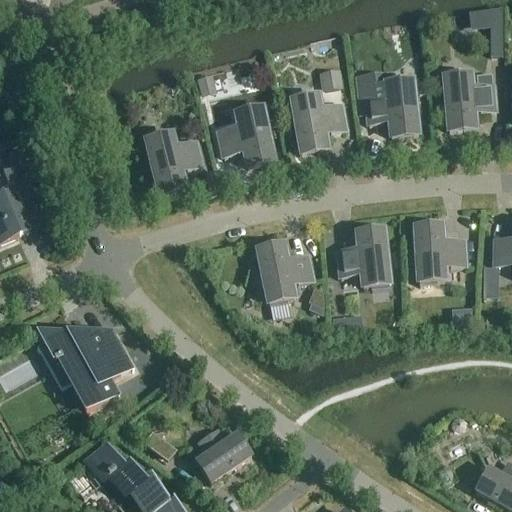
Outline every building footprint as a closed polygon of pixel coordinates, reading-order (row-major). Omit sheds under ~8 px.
[(490,16),(490,61),(502,61),(502,14),(490,16)] [(319,79),(322,97),(343,93),(340,75),(319,79)] [(462,79),(444,80),(449,137),(475,135),(474,118),(479,117),(480,120),(495,119),(493,91),(492,80),(476,82),(477,92),(477,96),(472,97),(471,81),(463,82),(462,79)] [(197,86),(201,103),(217,99),(212,82),(197,86)] [(360,82),(359,82),(362,116),(367,115),(369,131),(385,130),(384,127),(390,126),(392,143),(417,140),(412,84),(394,86),(394,89),(386,90),(361,93),(360,82)] [(426,86),(417,87),(418,100),(427,99),(426,86)] [(330,140),(346,137),(341,110),(325,113),(326,117),(321,118),(318,103),(310,104),(310,101),(292,104),(302,160),(327,155),(324,138),(330,137),(330,140)] [(239,160),(239,157),(244,156),(248,173),(273,167),(261,112),(243,116),(244,119),(236,121),(240,136),(234,137),(233,133),(218,136),(224,164),(239,160)] [(147,163),(152,180),(155,179),(160,199),(185,193),(181,176),(186,175),(187,178),(202,174),(195,147),(180,151),(181,155),(176,156),(172,141),(164,143),(164,140),(146,144),(150,162),(147,163)] [(0,202),(0,203),(0,202),(0,250),(19,242),(19,241),(30,236),(26,227),(39,221),(29,199),(32,198),(21,172),(0,181),(0,202)] [(448,249),(442,250),(441,233),(415,234),(417,255),(414,255),(415,273),(418,272),(419,291),(437,290),(437,286),(445,286),(444,270),(450,270),(450,274),(465,273),(463,245),(448,246),(448,249)] [(341,284),(356,282),(356,278),(361,277),(363,293),(371,292),(371,295),(389,293),(387,275),(390,275),(389,257),(385,257),(383,237),(357,240),(359,257),(353,258),(353,255),(338,256),(341,284)] [(511,247),(511,248),(511,245),(496,245),(495,272),(510,273),(511,269),(511,268),(511,247)] [(287,305),(294,304),(291,288),(297,287),(298,291),(313,288),(307,261),(292,264),(293,267),(287,268),(284,252),(258,257),(262,277),(259,277),(263,295),(266,294),(269,312),(287,308),(287,305)] [(498,289),(498,274),(485,274),(484,288),(498,289)] [(309,309),(323,314),(322,298),(314,294),(309,309)] [(348,336),(346,323),(332,325),(333,337),(348,336)] [(112,387),(111,385),(131,374),(132,376),(134,374),(133,372),(132,373),(112,337),(113,336),(112,334),(109,334),(110,336),(82,338),(83,340),(76,344),(73,339),(61,340),(60,339),(48,340),(48,341),(40,341),(44,349),(37,353),(61,397),(72,391),(87,418),(117,401),(118,403),(120,401),(119,399),(118,400),(111,387),(112,387)] [(466,430),(463,425),(458,423),(453,425),(451,431),(453,436),(459,438),(464,436),(466,430)] [(207,461),(196,468),(211,489),(251,462),(236,441),(226,448),(218,436),(199,449),(207,461)] [(143,451),(167,469),(177,456),(167,448),(165,437),(154,439),(152,438),(143,451)] [(86,467),(103,489),(109,485),(125,506),(131,501),(138,511),(183,511),(174,499),(168,504),(152,483),(146,487),(130,466),(124,471),(108,450),(86,467)] [(489,475),(476,497),(501,511),(511,511),(511,471),(508,469),(500,481),(489,475)]
